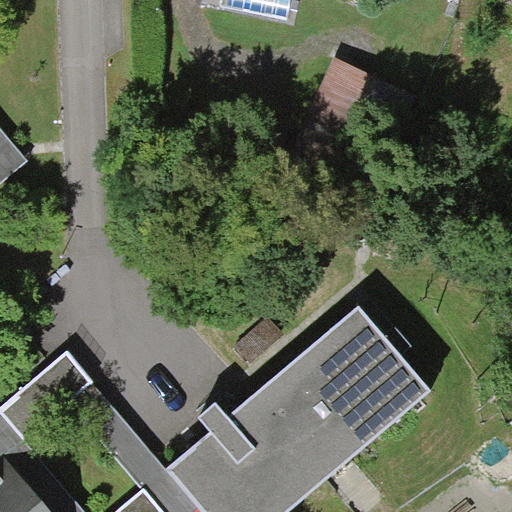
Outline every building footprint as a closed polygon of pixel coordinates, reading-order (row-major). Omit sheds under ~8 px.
[(366,177),(400,92),(333,65),(299,150),(366,177)] [(0,129),(0,464),(5,460),(48,511),(82,511),(25,444),(0,415),(0,189),(30,165),(0,129)] [(165,475),(197,511),(299,511),(431,399),(357,314),(230,424),(217,410),(195,429),(205,440),(165,475)] [(69,356),(0,415),(25,444),(70,405),(93,385),(69,356)] [(93,385),(70,405),(146,494),(160,511),(197,511),(165,475),(93,385)] [(0,511),(48,511),(33,494),(5,460),(0,464),(0,511)] [(160,511),(146,494),(124,511),(160,511)]
